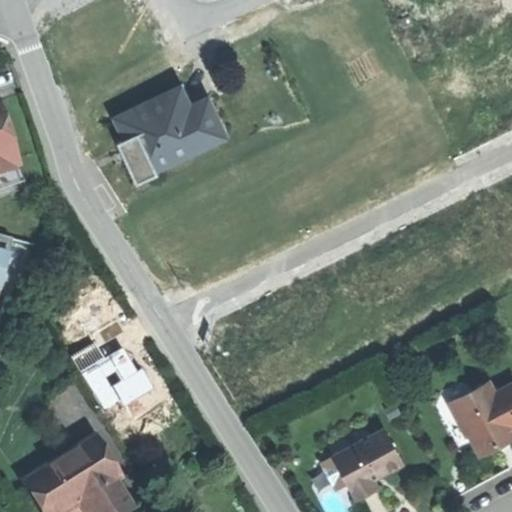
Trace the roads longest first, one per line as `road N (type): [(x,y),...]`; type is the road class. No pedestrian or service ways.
road 1 (residential): [(172,342),(511,164)]
road 2 (residential): [(172,342),(280,511)]
road 3 (residential): [(74,174),(172,342)]
road 4 (unclassified): [(10,18),(74,174)]
